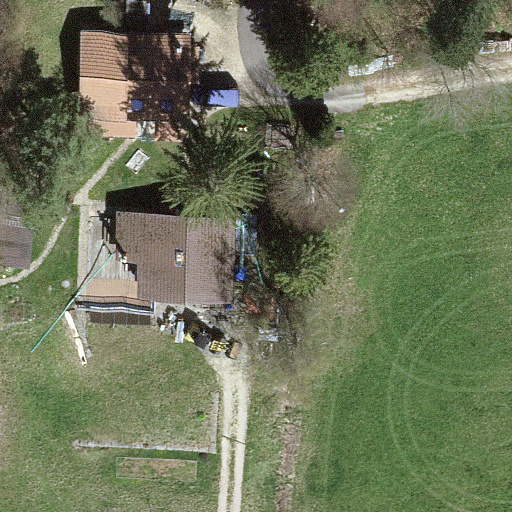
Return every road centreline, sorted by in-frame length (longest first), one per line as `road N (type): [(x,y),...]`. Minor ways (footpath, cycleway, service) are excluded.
road 1 (residential): [(213,107),(272,96),(356,104),(511,75)]
road 2 (track): [(268,511),(308,271)]
